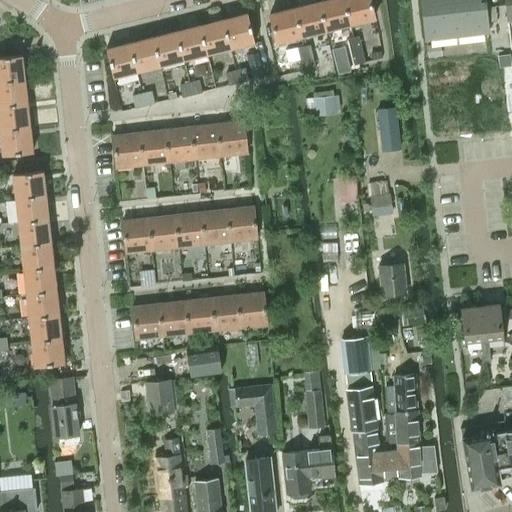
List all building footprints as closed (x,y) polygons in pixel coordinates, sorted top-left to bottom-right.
[(324,0),(318,2),(325,29),(349,23),(343,0),(324,0)] [(343,0),(349,23),(353,37),(360,63),(365,62),(358,35),(361,34),(359,25),(358,25),(357,21),(373,17),(368,0),(343,0)] [(421,0),(426,37),(487,30),(483,0),(421,0)] [(293,8),(301,35),(325,29),(318,2),(293,8)] [(275,41),(301,35),(293,8),(268,14),(275,41)] [(222,17),(231,46),(253,41),(245,11),(222,17)] [(199,23),(208,52),(231,46),(222,17),(199,23)] [(177,28),(184,58),(208,52),(199,23),(177,28)] [(152,35),(161,64),(184,58),(177,28),(152,35)] [(129,40),(137,70),(161,64),(152,35),(129,40)] [(354,64),(360,63),(353,37),(347,38),(354,64)] [(112,76),(113,76),(137,70),(129,40),(105,47),(112,76)] [(304,45),(309,68),(315,67),(310,44),(304,45)] [(302,70),(309,68),(304,45),(297,47),(302,70)] [(331,55),(336,75),(352,71),(347,52),(331,55)] [(499,66),(501,66),(510,65),(510,63),(509,53),(497,55),(498,64),(499,66)] [(0,56),(0,80),(24,78),(21,54),(0,56)] [(235,69),(237,81),(247,79),(244,66),(235,69)] [(225,71),(228,83),(237,81),(235,69),(225,71)] [(499,76),(481,78),(486,119),(503,117),(499,76)] [(0,80),(0,104),(26,101),(24,78),(0,80)] [(188,81),(191,93),(200,90),(197,78),(188,81)] [(463,80),(445,82),(450,123),(468,121),(463,80)] [(179,83),(182,95),(191,93),(188,81),(179,83)] [(443,82),(425,84),(430,125),(448,123),(443,82)] [(141,92),(144,105),(153,102),(150,90),(141,92)] [(132,95),(135,107),(144,105),(141,92),(132,95)] [(315,116),(336,113),(336,110),(341,109),(339,94),(313,97),(315,116)] [(0,104),(0,129),(29,126),(26,101),(0,104)] [(375,108),(380,151),(399,149),(395,106),(375,108)] [(216,123),(220,155),(246,152),(243,120),(216,123)] [(190,126),(193,158),(220,155),(216,123),(190,126)] [(32,150),(29,126),(0,129),(0,138),(2,153),(32,150)] [(164,129),(168,161),(193,158),(190,126),(164,129)] [(138,132),(142,164),(168,161),(164,129),(138,132)] [(116,167),(142,164),(138,132),(112,135),(116,167)] [(12,173),(15,197),(45,194),(42,170),(12,173)] [(336,174),(338,201),(356,200),(354,173),(336,174)] [(367,184),(370,207),(390,205),(388,181),(367,184)] [(15,197),(17,221),(48,219),(45,194),(15,197)] [(226,208),(229,240),(256,237),(252,205),(226,208)] [(200,211),(204,243),(229,240),(226,208),(200,211)] [(173,214),(176,246),(204,243),(200,211),(173,214)] [(148,217),(152,249),(176,246),(173,214),(148,217)] [(126,252),(152,249),(148,217),(122,220),(126,252)] [(17,221),(20,246),(50,243),(48,219),(17,221)] [(20,246),(23,271),(53,267),(50,243),(20,246)] [(377,265),(381,297),(407,294),(403,262),(377,265)] [(23,271),(26,293),(56,290),(53,267),(23,271)] [(26,293),(28,319),(58,315),(56,290),(26,293)] [(236,294),(240,326),(266,323),(262,291),(236,294)] [(211,297),(216,328),(240,326),(236,294),(211,297)] [(185,300),(189,331),(216,328),(211,297),(185,300)] [(158,303),(163,334),(189,331),(185,300),(158,303)] [(481,338),(478,339),(479,349),(487,348),(486,338),(502,336),(498,301),(478,304),(481,338)] [(135,337),(163,334),(158,303),(132,305),(135,337)] [(463,340),(478,339),(481,338),(478,304),(459,306),(463,340)] [(345,372),(350,371),(351,382),(371,380),(369,368),(380,368),(374,313),(351,316),(353,337),(341,339),(345,372)] [(28,319),(31,341),(61,337),(58,315),(28,319)] [(64,361),(61,337),(31,341),(34,365),(64,361)] [(218,344),(185,349),(190,377),(222,372),(218,344)] [(488,358),(487,348),(479,349),(480,359),(488,358)] [(422,354),(423,365),(432,365),(430,353),(422,354)] [(392,375),(395,411),(416,410),(414,374),(392,375)] [(73,392),(72,378),(72,376),(49,379),(52,405),(50,406),(54,437),(77,435),(74,403),(64,404),(63,393),(73,392)] [(464,381),(465,391),(478,390),(477,379),(464,381)] [(145,383),(147,401),(148,414),(173,411),(170,380),(145,383)] [(276,432),(272,382),(234,386),(234,388),(228,388),(229,406),(236,405),(236,406),(254,404),(257,434),(276,432)] [(357,485),(359,485),(363,488),(377,487),(380,482),(381,482),(380,478),(389,476),(386,452),(378,453),(369,386),(345,389),(357,485)] [(499,389),(502,408),(511,406),(511,395),(511,387),(499,389)] [(304,389),(307,428),(324,426),(322,400),(324,400),(323,388),(304,389)] [(6,393),(7,405),(26,404),(26,391),(6,393)] [(384,432),(396,431),(397,443),(418,442),(416,410),(395,411),(395,413),(383,414),(384,432)] [(488,425),(459,430),(470,490),(499,484),(498,479),(511,477),(511,478),(511,477),(511,429),(504,431),(502,422),(488,425)] [(228,454),(223,454),(220,427),(206,429),(210,463),(229,461),(228,454)] [(289,494),(292,494),(295,497),(306,496),(308,492),(312,491),(311,479),(332,477),(328,437),(316,438),(317,450),(284,453),(289,494)] [(154,458),(158,498),(182,495),(181,488),(189,486),(187,466),(179,467),(176,439),(163,441),(165,457),(154,458)] [(386,452),(389,476),(398,476),(399,478),(420,477),(418,442),(397,443),(397,450),(386,452)] [(424,449),(425,458),(434,457),(433,448),(424,449)] [(244,460),(250,511),(274,511),(268,458),(244,460)] [(61,475),(62,489),(74,487),(72,474),(61,475)] [(196,511),(220,511),(217,479),(193,482),(196,511)] [(36,511),(34,489),(0,492),(0,511),(36,511)] [(64,511),(86,511),(81,511),(76,511),(75,502),(82,501),(81,490),(62,492),(64,511)] [(158,498),(160,511),(184,511),(182,495),(158,498)] [(444,496),(433,497),(435,510),(446,508),(444,496)] [(384,505),(385,511),(394,511),(393,503),(384,505)]
